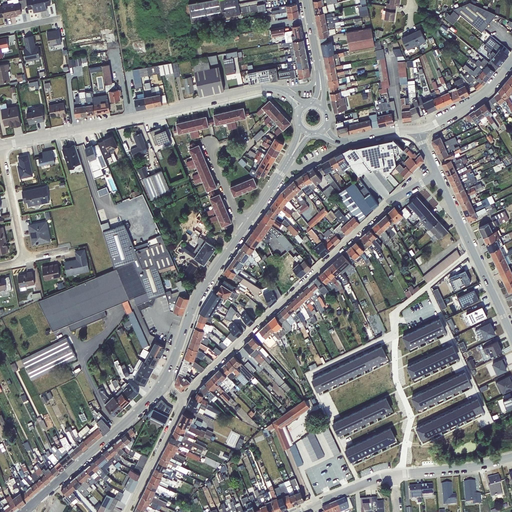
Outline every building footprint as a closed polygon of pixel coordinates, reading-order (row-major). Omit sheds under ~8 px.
[(18,0),(19,0),(18,0),(8,0),(7,0),(8,3),(11,17),(17,15),(17,13),(21,13),(21,9),(18,0)] [(40,11),(38,0),(26,0),(28,5),(28,9),(33,8),(34,12),(40,11)] [(46,5),(50,4),(49,0),(38,0),(40,11),(47,9),(46,5)] [(207,0),(188,4),(192,22),(266,9),(265,2),(266,2),(266,0),(207,0)] [(475,5),(470,3),(470,2),(453,8),(482,32),(496,14),(491,12),(475,5)] [(11,17),(8,3),(3,4),(3,5),(0,5),(0,17),(4,16),(4,18),(11,17)] [(272,14),(298,9),(296,3),(279,6),(280,10),(271,11),(272,14)] [(314,7),(315,14),(324,12),(335,9),(334,6),(334,3),(314,7)] [(367,5),(358,7),(360,17),(369,15),(367,5)] [(396,8),(386,6),(385,10),(384,19),(394,20),(395,13),(395,12),(395,11),(396,8)] [(288,18),(299,16),(298,9),(272,14),(267,14),(269,22),(276,20),(275,18),(286,16),(287,15),(287,14),(288,14),(288,18)] [(450,15),(456,20),(460,16),(453,11),(450,15)] [(315,14),(316,20),(332,16),(332,13),(325,14),(324,12),(315,14)] [(448,14),(445,18),(453,24),(456,20),(450,15),(448,14)] [(316,20),(317,25),(340,21),(341,21),(341,20),(338,21),(337,15),(335,15),(332,16),(316,20)] [(317,25),(318,31),(335,28),(341,27),(340,21),(317,25)] [(286,42),(303,39),(301,24),(292,26),(293,30),(284,31),(283,26),(271,29),(272,37),(285,34),(286,42)] [(371,27),(346,32),(350,50),(374,46),(374,42),(373,41),(372,34),(371,27)] [(318,31),(319,37),(327,36),(336,34),(335,28),(318,31)] [(412,33),(417,45),(426,41),(420,29),(412,33)] [(59,30),(47,32),(49,46),(62,44),(59,30)] [(417,45),(412,33),(402,38),(407,50),(417,45)] [(32,35),(24,37),(27,47),(23,48),(26,61),(40,58),(37,45),(34,46),(32,35)] [(486,45),(504,60),(511,51),(503,45),(502,47),(491,37),(485,44),(486,45)] [(7,38),(0,39),(0,57),(4,57),(3,52),(9,51),(7,38)] [(290,49),(305,46),(303,39),(286,42),(281,42),(282,46),(288,45),(289,49),(290,49)] [(321,43),(323,56),(334,53),(334,50),(336,49),(335,44),(333,45),(332,41),(328,42),(321,43)] [(93,44),(94,51),(108,49),(108,42),(93,44)] [(489,62),(497,68),(504,60),(486,45),(484,48),(489,52),(487,55),(491,59),(489,62)] [(291,55),(306,52),(305,46),(290,49),(291,55)] [(381,49),(375,50),(377,59),(385,58),(383,48),(381,49)] [(439,48),(433,51),(435,56),(437,55),(439,61),(441,60),(439,56),(441,55),(440,53),(439,52),(440,52),(439,48)] [(237,50),(226,53),(227,58),(223,58),(226,74),(236,72),(233,57),(238,56),(237,50)] [(323,56),(325,68),(340,65),(339,57),(347,55),(346,51),(334,53),(323,56)] [(296,60),(307,58),(306,52),(291,55),(292,61),(296,60)] [(192,59),(194,71),(219,65),(216,54),(192,59)] [(478,66),(490,76),(497,68),(489,62),(484,58),(481,61),(478,59),(476,62),(470,56),(468,58),(478,66)] [(298,68),(309,66),(307,58),(296,60),(298,68)] [(385,58),(377,59),(379,70),(380,76),(381,81),(388,79),(385,58)] [(298,68),(296,60),(292,61),(287,62),(287,65),(290,64),(290,67),(287,68),(287,70),(290,69),(295,69),(297,68),(298,68)] [(406,67),(405,61),(397,61),(400,84),(408,83),(407,81),(406,67)] [(177,62),(172,63),(174,72),(175,77),(180,76),(177,62)] [(9,63),(0,64),(0,82),(10,81),(9,75),(11,75),(10,71),(8,71),(8,69),(10,69),(9,63)] [(172,63),(159,65),(161,73),(161,75),(174,72),(172,63)] [(325,68),(326,74),(337,72),(336,69),(343,67),(344,68),(352,67),(351,63),(340,65),(325,68)] [(65,64),(61,68),(66,72),(69,69),(68,67),(65,64)] [(113,82),(109,64),(102,65),(103,70),(107,92),(109,91),(110,101),(120,99),(120,95),(121,95),(121,89),(119,89),(116,89),(115,82),(113,82)] [(159,65),(147,67),(148,75),(161,73),(159,65)] [(219,65),(194,71),(197,83),(198,88),(200,95),(224,90),(219,65)] [(278,79),(277,72),(277,66),(248,72),(250,84),(278,79)] [(298,68),(297,68),(298,77),(300,77),(310,75),(309,66),(298,68)] [(469,72),(484,84),(490,76),(478,66),(474,71),(471,68),(468,71),(469,72)] [(147,67),(138,68),(140,77),(148,75),(147,67)] [(138,68),(132,69),(134,83),(141,82),(140,77),(138,68)] [(291,78),(290,69),(287,70),(277,72),(278,79),(291,78)] [(438,87),(445,104),(453,101),(445,83),(439,69),(436,70),(439,77),(442,85),(438,87)] [(326,74),(328,80),(345,77),(345,74),(349,73),(348,70),(337,72),(326,74)] [(461,77),(465,86),(469,83),(473,86),(474,86),(477,90),(484,84),(469,72),(464,76),(461,73),(459,74),(461,77)] [(26,81),(24,74),(22,74),(16,75),(17,81),(22,80),(22,81),(20,81),(20,83),(26,81)] [(198,88),(197,83),(193,84),(191,76),(183,78),(186,93),(194,92),(194,89),(198,88)] [(328,80),(329,86),(348,83),(346,77),(345,77),(328,80)] [(456,86),(462,98),(469,94),(465,86),(461,77),(454,81),(456,86)] [(390,87),(388,79),(381,81),(382,88),(387,87),(390,87)] [(432,98),(437,108),(445,104),(438,87),(435,81),(434,81),(433,79),(431,80),(432,82),(431,82),(434,88),(435,91),(431,93),(432,97),(432,98)] [(29,86),(35,85),(36,88),(39,88),(38,80),(28,82),(29,86)] [(407,81),(408,83),(409,97),(410,108),(411,120),(424,114),(421,108),(416,98),(415,89),(414,80),(407,81)] [(502,86),(509,95),(510,94),(511,95),(511,84),(507,80),(502,86)] [(329,86),(330,92),(347,89),(347,87),(351,86),(351,83),(357,82),(357,81),(350,82),(348,83),(329,86)] [(445,83),(453,101),(456,100),(462,98),(456,86),(452,87),(450,82),(445,83)] [(155,86),(151,87),(151,88),(152,95),(155,106),(167,103),(165,92),(163,92),(164,94),(161,95),(158,85),(155,86)] [(508,103),(511,111),(511,110),(511,102),(508,96),(509,95),(502,86),(498,90),(508,103)] [(330,92),(331,99),(345,96),(351,95),(350,92),(354,91),(353,87),(347,89),(330,92)] [(416,98),(421,108),(424,106),(427,113),(437,108),(432,98),(423,102),(420,95),(419,93),(419,89),(415,89),(416,98)] [(94,114),(92,97),(91,90),(85,91),(86,100),(88,115),(94,114)] [(490,99),(494,106),(498,103),(496,101),(497,100),(502,107),(504,106),(509,113),(511,111),(508,103),(498,90),(494,95),(490,99)] [(88,115),(86,100),(85,91),(79,92),(79,95),(82,115),(88,115)] [(137,110),(147,107),(144,96),(143,93),(137,94),(138,97),(134,98),(137,110)] [(107,94),(92,97),(94,114),(110,111),(107,94)] [(82,115),(79,95),(75,96),(76,101),(73,102),(75,116),(82,115)] [(147,107),(155,106),(152,95),(144,96),(147,107)] [(345,96),(331,99),(334,111),(348,108),(345,96)] [(410,108),(409,97),(405,98),(405,97),(401,98),(403,121),(411,120),(410,108)] [(376,113),(379,126),(387,124),(382,103),(381,99),(378,100),(380,109),(376,110),(376,113)] [(479,107),(488,119),(496,129),(499,127),(491,116),(493,115),(491,112),(496,108),(494,106),(490,99),(479,107)] [(275,105),(269,100),(256,112),(259,116),(265,110),(267,113),(275,105)] [(392,113),(394,121),(398,120),(393,100),(389,101),(390,106),(392,113)] [(390,106),(389,101),(385,102),(382,103),(387,124),(394,123),(394,121),(392,113),(390,106)] [(63,102),(49,105),(51,116),(61,114),(61,117),(66,116),(63,102)] [(32,111),(26,112),(29,123),(44,120),(41,105),(31,108),(32,111)] [(280,111),(275,105),(267,113),(269,115),(264,120),(266,123),(280,111)] [(7,108),(1,109),(4,125),(10,124),(10,126),(12,126),(13,127),(21,125),(17,106),(7,108)] [(243,107),(236,109),(238,119),(246,118),(246,115),(249,115),(248,110),(244,111),(243,107)] [(469,114),(473,120),(476,124),(482,121),(483,123),(488,119),(479,107),(469,114)] [(236,109),(228,111),(233,129),(236,128),(235,120),(238,119),(236,109)] [(228,111),(221,112),(223,122),(227,122),(229,129),(233,129),(228,111)] [(285,116),(280,111),(266,123),(269,127),(273,124),(272,123),(275,121),(277,124),(285,116)] [(214,118),(211,119),(212,123),(215,123),(216,124),(223,122),(221,112),(213,114),(214,118)] [(347,124),(349,133),(379,126),(376,113),(369,115),(369,119),(359,121),(358,118),(354,119),(354,118),(336,122),(336,127),(347,124)] [(206,116),(198,118),(201,128),(208,126),(208,124),(212,123),(211,119),(207,120),(206,116)] [(290,122),(285,116),(277,124),(280,127),(274,132),(277,135),(290,122)] [(198,118),(191,119),(193,130),(197,129),(201,128),(198,118)] [(191,119),(184,121),(186,131),(189,130),(191,138),(195,137),(194,133),(193,130),(191,119)] [(177,127),(173,128),(174,132),(178,131),(179,133),(186,131),(184,121),(176,123),(177,127)] [(347,124),(336,127),(338,134),(340,135),(349,133),(347,124)] [(160,127),(150,131),(155,144),(158,143),(158,144),(164,142),(170,139),(166,129),(164,130),(162,131),(160,127)] [(261,129),(253,137),(256,140),(264,132),(261,129)] [(138,134),(133,136),(137,146),(131,149),(134,157),(148,151),(141,133),(139,133),(137,133),(138,134)] [(112,136),(104,140),(99,142),(99,143),(105,158),(111,156),(114,161),(117,160),(114,152),(116,147),(117,146),(112,136)] [(276,138),(275,137),(272,141),(270,140),(270,139),(269,139),(264,136),(261,139),(280,150),(284,143),(275,138),(276,138)] [(434,146),(443,142),(440,136),(433,139),(432,142),(434,146)] [(443,142),(434,146),(436,152),(454,144),(458,142),(455,136),(443,142)] [(276,156),(280,150),(261,139),(260,140),(263,142),(262,144),(269,148),(267,151),(276,156)] [(346,160),(351,166),(359,176),(367,170),(377,167),(386,179),(391,174),(389,172),(391,170),(396,166),(393,153),(398,153),(399,152),(404,150),(404,149),(394,139),(352,148),(351,148),(350,148),(342,152),(341,152),(346,160)] [(194,142),(187,145),(189,148),(192,156),(202,151),(199,144),(195,146),(194,142)] [(105,158),(99,143),(93,146),(92,145),(85,148),(89,159),(88,160),(95,179),(104,175),(101,168),(108,165),(105,158)] [(71,144),(67,146),(67,147),(62,148),(69,169),(74,167),(76,165),(81,163),(75,144),(71,146),(71,144)] [(454,144),(436,152),(439,158),(443,156),(460,148),(459,145),(455,147),(454,144)] [(460,148),(443,156),(445,159),(449,157),(449,159),(459,154),(459,152),(468,148),(467,145),(460,148)] [(410,156),(419,165),(424,160),(419,152),(416,155),(415,152),(413,154),(407,147),(404,150),(407,152),(410,156)] [(37,165),(55,162),(54,157),(52,149),(42,151),(43,155),(38,156),(39,158),(36,159),(37,165)] [(269,169),(272,163),(257,153),(256,154),(250,149),(248,153),(258,159),(256,162),(259,164),(269,169)] [(272,163),(276,156),(267,151),(265,154),(262,153),(263,152),(257,149),(255,152),(257,153),(272,163)] [(205,159),(202,151),(192,156),(193,159),(191,160),(190,160),(186,162),(188,166),(205,159)] [(346,160),(341,152),(335,155),(339,163),(344,170),(351,166),(346,160)] [(28,154),(18,156),(20,165),(18,166),(20,178),(33,175),(28,154)] [(339,163),(335,155),(329,159),(334,168),(339,175),(345,171),(344,170),(339,163)] [(404,161),(412,172),(419,165),(410,156),(404,161)] [(444,169),(466,158),(465,156),(456,160),(455,157),(442,163),(444,169)] [(242,157),(238,161),(243,167),(247,163),(242,157)] [(466,158),(444,169),(447,175),(464,167),(463,164),(468,161),(466,158)] [(208,165),(205,159),(188,166),(189,169),(196,167),(198,170),(208,165)] [(334,168),(329,159),(316,166),(322,174),(323,174),(334,168)] [(404,161),(403,159),(396,166),(391,170),(392,171),(396,167),(406,178),(412,172),(404,161)] [(265,176),(269,169),(259,164),(256,170),(252,168),(249,172),(253,177),(256,176),(259,177),(261,174),(265,176)] [(145,165),(138,169),(151,199),(170,191),(162,170),(149,175),(145,165)] [(210,172),(208,165),(198,170),(199,173),(192,176),(194,180),(210,172)] [(322,174),(316,166),(307,171),(316,183),(322,180),(319,176),(322,174)] [(464,167),(447,175),(450,180),(469,171),(471,170),(470,167),(467,169),(466,166),(464,167)] [(316,183),(307,171),(302,174),(312,188),(313,189),(318,186),(316,183)] [(469,171),(450,180),(452,186),(474,176),(474,175),(473,172),(470,173),(469,171)] [(213,179),(210,172),(194,180),(195,183),(202,181),(204,184),(213,179)] [(341,190),(329,173),(324,176),(331,185),(336,192),(337,194),(350,210),(360,222),(374,209),(359,190),(353,182),(341,190)] [(312,188),(302,174),(294,180),(305,193),(312,188)] [(474,176),(452,186),(455,192),(468,186),(476,181),(474,176)] [(257,186),(253,177),(242,182),(245,191),(257,186)] [(216,186),(213,179),(204,184),(207,191),(209,190),(210,193),(214,192),(213,188),(216,186)] [(305,193),(294,180),(290,183),(302,197),(306,194),(305,193)] [(234,196),(245,191),(242,182),(230,187),(231,188),(231,189),(232,190),(234,196)] [(302,197),(290,183),(282,191),(288,199),(289,199),(293,195),(301,205),(305,202),(306,201),(302,197)] [(468,186),(455,192),(458,197),(482,186),(481,183),(469,188),(468,186)] [(336,192),(331,185),(322,191),(327,197),(336,192)] [(482,186),(458,197),(460,203),(477,195),(476,192),(484,189),(483,188),(485,188),(483,185),(482,186)] [(47,186),(22,192),(24,202),(27,201),(28,206),(50,201),(47,186)] [(107,186),(98,190),(100,196),(109,192),(107,186)] [(359,190),(374,209),(379,204),(365,187),(359,190)] [(288,199),(282,191),(274,201),(291,214),(293,211),(291,209),(284,204),(288,199)] [(215,195),(214,192),(210,193),(211,196),(209,197),(213,205),(222,201),(219,193),(215,195)] [(477,195),(460,203),(463,209),(472,204),(478,202),(489,196),(488,194),(486,195),(485,194),(478,198),(477,195)] [(489,196),(478,202),(479,205),(482,203),(484,207),(490,204),(493,203),(495,202),(492,195),(489,196)] [(430,211),(417,196),(414,199),(414,198),(413,199),(413,200),(408,204),(419,215),(417,217),(420,220),(430,211)] [(284,204),(291,209),(294,206),(289,199),(288,199),(284,204)] [(225,208),(222,201),(213,205),(214,208),(207,211),(208,215),(216,212),(225,208)] [(289,217),(291,214),(274,201),(270,207),(278,213),(283,216),(284,214),(289,217)] [(299,207),(296,209),(300,214),(309,207),(305,202),(301,205),(299,207)] [(472,204),(463,209),(466,216),(483,207),(484,207),(482,203),(479,205),(475,207),(475,208),(474,208),(472,204)] [(483,207),(466,216),(469,221),(478,217),(477,215),(488,210),(490,214),(497,211),(495,206),(493,203),(490,204),(484,207),(483,207)] [(400,212),(395,206),(386,214),(392,225),(403,215),(400,212)] [(278,213),(270,207),(266,212),(274,218),(278,213)] [(320,211),(318,213),(323,217),(328,212),(324,207),(320,211)] [(400,212),(403,215),(406,219),(412,214),(405,207),(400,212)] [(228,215),(225,208),(216,212),(217,215),(209,218),(211,222),(219,219),(228,215)] [(342,222),(350,231),(355,227),(345,215),(339,209),(333,213),(342,222)] [(345,215),(355,227),(360,222),(350,210),(349,211),(346,214),(345,215)] [(438,220),(430,211),(420,220),(414,225),(416,228),(418,226),(423,222),(429,229),(438,220)] [(499,218),(506,214),(505,211),(491,217),(493,221),(499,218)] [(274,218),(266,212),(262,218),(271,225),(273,223),(285,232),(288,228),(287,227),(281,223),(274,218)] [(323,217),(318,213),(307,223),(310,226),(311,228),(323,217)] [(392,225),(386,214),(378,222),(385,229),(391,238),(397,232),(392,225)] [(499,218),(493,221),(495,226),(509,219),(509,218),(510,218),(508,214),(507,215),(506,214),(499,218)] [(231,222),(228,215),(219,219),(222,226),(224,225),(225,229),(229,227),(227,223),(231,222)] [(283,233),(271,225),(262,218),(252,232),(261,239),(267,243),(270,239),(268,238),(271,233),(288,250),(294,246),(283,233)] [(281,223),(287,227),(290,224),(285,218),(281,223)] [(448,231),(438,220),(429,229),(427,231),(432,237),(431,239),(433,242),(438,238),(439,239),(448,231)] [(33,244),(50,241),(46,221),(29,225),(33,244)] [(114,268),(133,261),(150,299),(137,305),(139,310),(149,306),(151,307),(152,304),(153,305),(155,298),(155,297),(166,293),(165,292),(159,273),(174,267),(173,264),(174,264),(161,234),(148,240),(149,242),(134,247),(124,225),(111,229),(108,221),(101,224),(114,268)] [(332,230),(341,240),(350,231),(342,222),(334,229),(332,230)] [(385,229),(378,222),(370,228),(381,240),(384,243),(385,241),(386,242),(391,238),(385,229)] [(483,237),(493,232),(489,223),(478,228),(483,237)] [(290,224),(287,227),(288,228),(294,236),(298,232),(290,224)] [(317,235),(311,228),(310,226),(306,229),(318,244),(315,246),(323,256),(327,253),(326,253),(329,250),(317,235)] [(328,238),(335,245),(341,240),(332,230),(334,229),(332,227),(329,229),(329,228),(323,233),(328,238)] [(381,240),(370,228),(365,233),(379,247),(382,245),(379,242),(381,240)] [(493,232),(483,237),(486,243),(502,236),(498,229),(493,232)] [(261,239),(252,232),(245,242),(255,249),(261,239)] [(317,235),(329,250),(335,245),(328,238),(326,240),(320,233),(317,235)] [(379,247),(365,233),(361,237),(369,247),(373,251),(373,250),(374,249),(376,251),(379,256),(383,254),(379,248),(379,247)] [(298,234),(295,236),(300,243),(303,240),(298,234)] [(502,236),(486,243),(488,247),(489,251),(500,246),(505,243),(506,239),(505,235),(502,236)] [(216,247),(200,236),(198,238),(197,240),(197,241),(198,242),(199,244),(195,250),(185,243),(181,248),(204,264),(216,247)] [(367,247),(359,238),(352,245),(362,257),(365,260),(368,265),(371,263),(368,257),(367,258),(366,256),(362,252),(367,247)] [(255,249),(245,242),(241,247),(252,254),(256,262),(257,261),(261,258),(255,249)] [(362,257),(352,245),(342,254),(352,263),(356,259),(358,261),(362,257)] [(500,246),(489,251),(494,261),(505,256),(500,246)] [(252,254),(241,247),(235,256),(245,263),(249,266),(252,262),(256,265),(258,263),(257,261),(256,262),(252,254)] [(77,259),(65,262),(68,275),(90,271),(85,249),(75,251),(77,259)] [(460,256),(457,249),(423,276),(427,282),(460,256)] [(293,257),(298,262),(307,271),(311,267),(299,254),(297,256),(296,255),(293,257)] [(352,263),(342,254),(333,262),(342,272),(346,268),(349,271),(354,266),(352,263)] [(421,255),(416,259),(419,264),(425,260),(421,255)] [(235,256),(227,266),(243,276),(254,284),(257,279),(243,270),(244,268),(242,266),(245,263),(235,256)] [(505,256),(494,261),(500,273),(511,266),(511,263),(510,265),(511,265),(509,266),(508,264),(505,256)] [(133,261),(116,268),(129,299),(134,297),(137,305),(150,299),(133,261)] [(191,262),(183,273),(190,277),(198,266),(191,262)] [(307,271),(298,262),(293,268),(301,277),(307,271)] [(342,272),(333,262),(328,266),(336,274),(341,280),(344,285),(349,282),(346,277),(342,272)] [(57,263),(42,267),(45,280),(60,277),(57,263)] [(227,266),(224,272),(240,282),(243,276),(227,266)] [(336,274),(328,266),(324,271),(337,285),(339,289),(340,292),(344,291),(341,283),(341,282),(338,279),(337,280),(333,276),(336,274)] [(511,266),(500,273),(505,284),(511,280),(511,271),(511,269),(511,268),(511,266)] [(116,268),(38,301),(53,331),(68,324),(71,330),(107,316),(104,309),(122,302),(127,300),(129,299),(116,268)] [(18,275),(20,287),(35,284),(32,271),(27,272),(27,273),(18,275)] [(337,285),(324,271),(316,277),(322,283),(325,281),(332,289),(335,286),(337,285)] [(456,274),(449,278),(454,290),(471,282),(469,278),(468,278),(465,271),(456,275),(456,274)] [(0,291),(1,291),(1,290),(7,289),(7,290),(12,289),(9,276),(6,277),(6,278),(5,278),(5,277),(0,277),(0,291)] [(254,284),(243,276),(240,282),(247,286),(258,293),(261,288),(254,284)] [(322,283),(316,277),(308,285),(317,295),(319,299),(323,306),(326,304),(321,294),(322,292),(324,294),(328,290),(322,283)] [(170,289),(165,292),(166,293),(169,303),(171,304),(172,301),(175,303),(185,306),(189,297),(183,285),(181,279),(176,282),(178,287),(179,291),(179,294),(177,294),(177,292),(172,293),(170,289)] [(224,279),(217,291),(225,296),(234,302),(238,294),(232,290),(234,286),(224,279)] [(247,286),(240,282),(236,287),(244,292),(247,286)] [(275,283),(270,285),(271,288),(277,299),(281,295),(275,283)] [(317,295),(308,285),(304,289),(310,297),(311,296),(315,301),(319,299),(317,295)] [(412,285),(408,287),(409,290),(412,295),(420,289),(418,285),(414,289),(412,285)] [(271,288),(263,292),(270,306),(277,299),(271,288)] [(438,288),(433,290),(438,302),(443,299),(438,288)] [(310,297),(304,289),(296,296),(300,300),(310,317),(313,323),(313,322),(314,324),(317,322),(313,314),(316,312),(314,309),(315,308),(312,305),(314,302),(310,297)] [(474,289),(457,297),(462,307),(479,299),(474,289)] [(209,298),(220,304),(225,296),(217,291),(216,293),(213,291),(209,298)] [(300,300),(296,296),(289,302),(298,312),(297,313),(300,316),(301,319),(304,326),(307,324),(304,320),(310,317),(300,300)] [(209,298),(205,304),(216,311),(220,304),(209,298)] [(319,299),(315,301),(321,312),(325,310),(323,306),(319,299)] [(443,299),(438,302),(442,309),(447,307),(443,299)] [(132,311),(127,300),(122,302),(127,315),(128,315),(130,319),(132,323),(143,348),(149,345),(133,311),(132,311)] [(298,312),(289,302),(285,307),(293,317),(295,320),(297,321),(301,319),(300,316),(297,313),(298,312)] [(175,303),(173,311),(183,314),(185,306),(175,303)] [(200,312),(212,316),(216,311),(205,304),(200,312)] [(225,317),(231,321),(234,314),(237,311),(231,306),(228,310),(225,317)] [(482,306),(466,313),(471,324),(487,316),(482,306)] [(293,317),(285,307),(280,311),(288,321),(290,325),(295,320),(293,317)] [(328,309),(325,310),(330,320),(334,318),(333,315),(331,316),(328,309)] [(241,316),(250,325),(255,320),(246,311),(241,316)] [(288,321),(280,311),(275,315),(287,332),(291,328),(290,325),(288,321)] [(212,316),(200,312),(197,320),(210,324),(213,317),(212,316)] [(287,332),(275,315),(268,321),(277,330),(280,336),(280,338),(287,332)] [(451,318),(447,320),(452,329),(456,327),(451,318)] [(429,323),(433,332),(434,332),(442,329),(443,331),(445,330),(447,334),(445,330),(440,319),(429,324),(429,323)] [(210,324),(197,320),(195,327),(211,332),(213,325),(210,324)] [(277,330),(268,321),(263,326),(276,340),(280,336),(277,330)] [(232,331),(238,337),(246,329),(240,323),(238,326),(234,322),(228,328),(232,331)] [(433,336),(435,339),(437,338),(436,335),(434,332),(433,332),(429,323),(429,324),(421,327),(425,336),(426,336),(432,333),(433,336)] [(490,323),(475,330),(478,335),(479,335),(481,340),(495,333),(490,323)] [(276,340),(263,326),(255,334),(262,341),(264,340),(266,342),(268,340),(272,345),(276,341),(276,340)] [(214,334),(211,332),(195,327),(193,333),(208,338),(209,335),(213,337),(214,334)] [(413,331),(412,331),(417,340),(418,340),(424,337),(425,339),(427,338),(426,336),(425,336),(421,327),(420,327),(421,328),(413,331)] [(227,337),(233,341),(238,337),(232,331),(227,337)] [(417,343),(419,342),(418,340),(417,340),(412,331),(403,336),(407,345),(416,341),(417,343)] [(208,338),(193,333),(191,339),(207,345),(210,340),(208,338)] [(403,335),(402,336),(408,348),(417,344),(419,347),(421,346),(419,343),(419,342),(417,343),(416,341),(407,345),(403,336),(403,335)] [(22,359),(31,379),(76,358),(66,336),(59,340),(59,341),(22,359)] [(269,354),(253,336),(248,341),(269,364),(271,361),(266,356),(269,354)] [(223,341),(222,342),(228,346),(233,341),(227,337),(223,341)] [(207,345),(191,339),(188,346),(198,349),(199,347),(206,350),(213,356),(215,358),(218,355),(213,350),(207,345)] [(155,341),(150,351),(160,357),(165,347),(155,341)] [(269,364),(248,341),(245,344),(244,346),(251,356),(253,356),(260,364),(261,363),(281,385),(279,387),(284,392),(285,391),(287,394),(292,389),(269,364)] [(463,341),(459,343),(463,351),(467,349),(463,341)] [(497,341),(483,348),(485,354),(489,352),(491,356),(502,351),(497,341)] [(441,350),(446,359),(447,359),(454,355),(455,357),(457,356),(459,360),(458,357),(452,345),(442,350),(441,350)] [(198,349),(188,346),(185,356),(194,360),(196,355),(202,359),(203,358),(210,363),(213,360),(211,358),(200,350),(198,349)] [(213,350),(218,355),(222,352),(216,346),(213,350)] [(386,355),(381,346),(372,351),(372,350),(376,360),(375,360),(376,363),(378,367),(378,366),(376,362),(378,361),(377,359),(386,355)] [(382,346),(381,346),(386,355),(377,359),(378,361),(376,362),(378,366),(380,365),(379,362),(388,358),(382,346)] [(147,350),(144,348),(140,355),(146,358),(150,351),(147,350)] [(376,360),(372,350),(372,351),(364,354),(368,363),(367,364),(368,367),(370,370),(372,369),(371,366),(369,363),(375,360),(376,360)] [(446,359),(441,350),(433,354),(433,353),(433,354),(437,363),(439,362),(445,360),(446,362),(448,361),(447,359),(446,359)] [(160,357),(150,351),(146,358),(144,361),(154,367),(160,357)] [(368,363),(364,354),(363,354),(364,355),(356,358),(355,358),(360,367),(359,368),(360,370),(362,369),(361,367),(367,364),(368,363)] [(437,363),(433,354),(425,358),(425,357),(429,367),(431,366),(436,363),(437,366),(440,364),(439,362),(437,363)] [(253,376),(234,355),(229,359),(248,380),(253,376)] [(194,360),(185,356),(175,383),(175,385),(181,391),(183,389),(184,388),(187,385),(189,384),(193,379),(190,376),(192,374),(190,372),(192,365),(201,371),(205,368),(194,360)] [(429,367),(425,357),(425,358),(417,361),(421,371),(422,370),(428,367),(429,369),(432,368),(431,366),(429,367)] [(154,367),(144,361),(139,358),(134,368),(135,369),(149,376),(154,367)] [(360,367),(355,358),(355,359),(348,362),(347,362),(352,371),(351,372),(352,374),(354,373),(353,371),(359,368),(360,367)] [(473,358),(467,361),(470,369),(476,367),(473,358)] [(504,358),(492,364),(496,374),(506,369),(504,363),(506,362),(504,358)] [(121,365),(118,359),(114,361),(122,378),(125,376),(121,365)] [(248,380),(229,359),(220,368),(227,375),(232,371),(235,375),(244,384),(248,380)] [(421,371),(417,361),(417,362),(408,366),(407,366),(412,375),(420,371),(421,374),(423,378),(426,377),(424,373),(422,370),(421,371)] [(352,371),(347,362),(339,366),(343,375),(342,376),(343,378),(346,377),(345,375),(351,372),(352,371)] [(125,364),(121,365),(125,376),(126,376),(130,374),(125,364)] [(360,370),(360,371),(362,374),(364,373),(362,370),(368,367),(367,364),(361,367),(362,369),(360,370)] [(343,375),(339,366),(331,370),(335,379),(334,380),(335,382),(338,381),(337,379),(342,376),(343,375)] [(407,366),(413,378),(421,374),(420,371),(412,375),(407,366)] [(227,375),(220,368),(219,369),(215,373),(230,389),(236,384),(231,379),(227,375)] [(278,368),(276,370),(283,378),(285,377),(278,368)] [(352,374),(352,375),(353,378),(356,377),(354,374),(360,371),(360,370),(359,368),(353,371),(354,373),(352,374)] [(149,376),(135,369),(133,373),(136,375),(134,378),(133,378),(133,379),(144,385),(149,376)] [(335,379),(331,370),(323,374),(327,383),(326,384),(327,386),(329,385),(328,383),(334,380),(335,379)] [(343,378),(344,379),(345,382),(348,381),(346,378),(352,375),(352,374),(351,372),(345,375),(346,377),(343,378)] [(454,376),(454,377),(458,386),(460,385),(467,382),(468,384),(470,383),(472,387),(470,384),(465,372),(454,377),(454,376)] [(230,389),(215,373),(211,377),(226,392),(230,389)] [(327,383),(323,374),(312,379),(318,391),(320,394),(318,390),(320,389),(319,387),(326,384),(327,383)] [(511,378),(511,375),(496,383),(500,393),(511,387),(511,378)] [(335,382),(336,383),(337,386),(340,385),(338,381),(344,379),(343,378),(342,376),(337,379),(338,381),(335,382)] [(226,392),(211,377),(205,383),(218,396),(220,394),(229,404),(230,403),(231,405),(235,401),(226,392)] [(446,380),(450,389),(451,389),(457,386),(458,389),(461,388),(460,385),(458,386),(454,377),(446,381),(446,380)] [(327,386),(329,390),(331,389),(330,385),(336,383),(335,382),(334,380),(328,383),(329,385),(327,386)] [(438,384),(442,393),(443,393),(449,390),(450,392),(452,391),(451,389),(450,389),(446,380),(446,381),(438,384)] [(122,388),(132,399),(132,398),(138,393),(139,393),(129,381),(127,383),(126,382),(121,386),(122,388)] [(218,396),(205,383),(200,387),(210,397),(214,401),(218,396)] [(320,389),(318,390),(320,394),(322,393),(320,390),(327,386),(326,384),(319,387),(320,389)] [(430,388),(434,397),(435,397),(441,394),(442,396),(444,395),(443,393),(442,393),(438,384),(437,384),(438,385),(430,388)] [(98,388),(105,402),(105,403),(104,403),(109,408),(115,415),(124,406),(113,396),(113,395),(110,398),(107,395),(102,386),(98,388)] [(210,397),(200,387),(196,391),(197,392),(195,397),(207,403),(210,397)] [(113,396),(124,406),(132,399),(122,388),(113,396)] [(422,392),(421,392),(426,401),(427,401),(433,398),(434,400),(436,399),(435,397),(434,397),(430,388),(429,388),(430,388),(422,392)] [(412,397),(416,406),(425,402),(426,404),(428,403),(427,401),(426,401),(421,392),(412,397),(412,396),(412,397)] [(26,396),(25,394),(20,396),(24,403),(29,401),(28,399),(26,396)] [(511,397),(503,400),(507,409),(511,407),(511,395),(511,396),(511,397)] [(207,403),(195,397),(191,396),(186,406),(191,408),(196,410),(203,414),(206,408),(221,415),(223,412),(207,403)] [(412,396),(411,397),(417,409),(426,405),(428,408),(430,407),(428,404),(428,403),(426,404),(425,402),(416,406),(412,397),(412,396)] [(390,407),(386,397),(385,397),(386,398),(376,402),(380,411),(379,412),(380,414),(383,413),(382,411),(390,407)] [(386,397),(390,407),(382,411),(383,413),(380,414),(381,414),(382,418),(385,417),(383,413),(392,409),(386,397)] [(467,403),(471,412),(472,412),(480,408),(481,411),(482,415),(485,414),(483,410),(477,398),(467,403)] [(304,399),(272,421),(275,427),(284,449),(290,447),(289,446),(293,444),(285,424),(310,407),(304,399)] [(165,403),(161,400),(158,404),(148,413),(149,414),(148,416),(149,417),(164,424),(164,425),(173,408),(167,404),(165,403)] [(380,411),(376,402),(368,406),(368,405),(368,406),(372,415),(371,416),(372,418),(375,417),(374,414),(379,412),(380,411)] [(459,407),(458,407),(463,416),(464,416),(470,413),(471,415),(473,414),(472,412),(471,412),(467,403),(466,403),(467,403),(459,407)] [(91,404),(89,405),(95,418),(103,434),(110,428),(106,422),(107,420),(99,411),(97,412),(94,409),(91,404)] [(283,406),(279,410),(282,414),(287,410),(283,406)] [(371,416),(372,415),(368,406),(360,410),(360,409),(364,419),(363,419),(364,422),(366,420),(365,418),(371,416)] [(450,411),(455,420),(456,420),(462,417),(463,419),(465,418),(464,416),(463,416),(458,407),(451,411),(450,411)] [(363,419),(364,419),(360,409),(360,410),(352,414),(352,413),(356,422),(355,423),(356,425),(358,424),(357,422),(363,419)] [(442,415),(447,424),(448,424),(454,421),(455,423),(457,422),(456,420),(455,420),(450,411),(442,415)] [(84,412),(79,414),(82,421),(87,419),(84,412)] [(195,418),(183,412),(177,423),(196,433),(210,440),(211,438),(214,440),(215,437),(212,435),(213,432),(207,428),(206,431),(201,429),(201,430),(196,427),(196,426),(196,425),(193,423),(195,420),(195,418)] [(379,412),(374,414),(375,417),(372,418),(373,418),(374,422),(376,421),(375,417),(381,414),(380,414),(379,412)] [(355,423),(356,422),(352,413),(352,414),(344,417),(348,426),(347,427),(348,429),(350,428),(349,426),(355,423)] [(434,418),(434,419),(438,428),(440,427),(446,425),(447,427),(449,426),(448,424),(447,424),(442,415),(434,419),(434,418)] [(371,416),(365,418),(366,420),(364,422),(366,426),(368,424),(367,421),(373,418),(372,418),(371,416)] [(37,417),(51,447),(52,447),(44,430),(47,428),(43,419),(40,421),(38,417),(37,417)] [(164,424),(149,417),(148,418),(163,426),(164,424)] [(347,427),(348,426),(344,417),(343,417),(343,418),(333,423),(339,435),(340,438),(339,434),(341,433),(340,431),(347,427)] [(103,434),(95,418),(91,422),(93,425),(90,428),(98,438),(103,434)] [(363,419),(357,422),(358,424),(356,425),(356,426),(358,429),(360,428),(359,425),(364,422),(363,419)] [(426,422),(430,432),(431,431),(437,429),(438,431),(441,430),(440,427),(438,428),(434,419),(426,423),(426,422)] [(326,422),(319,426),(334,455),(340,453),(326,422)] [(417,427),(416,427),(421,436),(429,432),(430,435),(432,433),(434,438),(434,437),(433,434),(431,431),(430,432),(426,422),(426,423),(417,427)] [(196,433),(177,423),(174,429),(193,438),(196,433)] [(355,423),(349,426),(350,428),(348,429),(348,430),(350,433),(352,432),(351,429),(356,426),(356,425),(355,423)] [(89,446),(98,438),(90,428),(86,425),(78,432),(89,446)] [(89,446),(78,432),(76,428),(72,430),(70,426),(68,427),(73,437),(84,451),(89,446)] [(79,455),(84,451),(73,437),(68,427),(65,429),(70,439),(70,440),(72,442),(70,444),(79,455)] [(347,427),(340,431),(341,433),(339,434),(340,438),(342,437),(341,433),(348,430),(348,429),(347,427)] [(395,437),(390,427),(390,428),(381,432),(385,441),(384,442),(385,444),(387,443),(386,441),(395,437)] [(391,427),(390,427),(395,437),(386,441),(387,443),(385,444),(385,445),(387,448),(389,447),(387,444),(396,439),(391,427)] [(416,427),(422,439),(430,435),(432,438),(434,438),(432,433),(430,435),(429,432),(421,436),(416,427)] [(131,428),(121,437),(130,448),(134,440),(132,437),(136,433),(131,428)] [(193,438),(174,429),(172,435),(195,446),(198,447),(203,450),(204,451),(206,447),(195,442),(196,440),(193,438)] [(313,431),(302,438),(312,462),(324,456),(313,431)] [(385,441),(381,432),(380,432),(373,436),(372,436),(377,445),(376,446),(377,448),(379,447),(378,445),(384,442),(385,441)] [(195,446),(172,435),(170,439),(190,449),(193,450),(195,446)] [(75,459),(79,455),(70,444),(68,442),(65,436),(60,438),(64,446),(75,459)] [(376,446),(377,445),(372,436),(365,440),(364,440),(369,449),(367,450),(368,452),(371,451),(370,448),(376,446)] [(121,437),(116,441),(127,454),(127,453),(130,448),(121,437)] [(244,439),(240,437),(236,446),(240,448),(244,439)] [(189,451),(190,449),(170,439),(167,445),(180,451),(199,461),(201,457),(189,451)] [(369,449),(364,440),(356,444),(360,453),(359,454),(360,456),(363,455),(362,452),(367,450),(369,449)] [(116,441),(112,445),(123,457),(127,454),(116,441)] [(384,442),(378,445),(379,447),(377,448),(377,449),(379,452),(381,451),(379,447),(385,445),(385,444),(384,442)] [(65,467),(75,459),(64,446),(59,448),(58,449),(54,444),(52,447),(51,447),(53,453),(65,467)] [(359,454),(360,453),(356,444),(345,449),(351,461),(353,464),(351,460),(353,459),(352,457),(359,454)] [(112,445),(108,448),(119,461),(121,458),(124,461),(124,462),(130,466),(132,462),(124,458),(123,457),(112,445)] [(180,451),(167,445),(164,450),(184,460),(186,457),(179,454),(180,451)] [(295,445),(290,447),(297,466),(303,464),(295,445)] [(371,451),(368,452),(369,452),(370,456),(373,455),(371,451),(377,449),(377,448),(376,446),(370,448),(371,451)] [(108,448),(103,452),(113,463),(119,470),(121,469),(119,467),(122,464),(119,461),(108,448)] [(136,465),(143,468),(148,457),(130,448),(127,453),(130,454),(129,454),(133,456),(134,455),(139,458),(136,465)] [(61,471),(65,467),(53,453),(50,454),(48,450),(46,451),(49,458),(61,471)] [(184,460),(164,450),(161,456),(182,465),(184,460)] [(368,452),(367,450),(362,452),(363,455),(360,456),(361,456),(362,460),(365,459),(363,455),(369,452),(368,452)] [(51,480),(56,475),(44,462),(44,460),(41,463),(39,460),(39,459),(37,456),(37,457),(35,452),(33,453),(38,463),(40,467),(51,480)] [(94,460),(106,473),(109,471),(107,469),(113,463),(103,452),(94,460)] [(56,475),(61,471),(49,458),(48,459),(47,459),(46,460),(43,454),(41,455),(44,460),(44,462),(56,475)] [(359,454),(352,457),(353,459),(351,460),(353,464),(355,463),(353,460),(361,456),(360,456),(359,454)] [(182,465),(161,456),(158,461),(172,468),(173,466),(176,467),(175,468),(186,474),(189,469),(182,465)] [(94,460),(90,464),(102,477),(106,473),(94,460)] [(172,468),(158,461),(155,467),(174,477),(176,473),(171,470),(172,468)] [(90,464),(85,468),(96,480),(97,481),(102,477),(90,464)] [(133,470),(140,474),(143,468),(136,465),(133,470)] [(46,484),(51,480),(40,467),(35,471),(46,484)] [(174,477),(155,467),(153,473),(175,484),(176,484),(177,481),(173,479),(174,477)] [(85,468),(80,472),(86,479),(94,488),(96,487),(93,483),(96,480),(85,468)] [(32,496),(37,492),(24,477),(25,476),(24,474),(22,469),(19,471),(21,475),(23,478),(21,480),(19,482),(32,496)] [(128,474),(138,479),(140,474),(133,470),(130,469),(128,474)] [(42,488),(46,484),(35,471),(32,473),(30,475),(42,488)] [(80,472),(75,476),(90,492),(92,489),(89,486),(90,486),(85,480),(86,479),(80,472)] [(37,492),(42,488),(30,475),(29,474),(28,475),(26,473),(24,474),(25,476),(24,477),(37,492)] [(175,484),(153,473),(150,479),(167,488),(168,484),(174,487),(175,484)] [(128,474),(121,486),(132,491),(138,479),(128,474)] [(498,475),(487,478),(490,486),(488,487),(491,497),(502,494),(500,484),(501,484),(498,475)] [(75,476),(71,480),(77,487),(85,496),(90,492),(75,476)] [(13,497),(20,506),(26,502),(15,480),(13,477),(10,479),(9,479),(14,488),(13,489),(16,494),(13,497)] [(295,477),(289,480),(299,502),(304,500),(295,477)] [(15,480),(26,502),(32,496),(19,482),(21,480),(20,478),(15,480)] [(167,488),(150,479),(147,485),(156,489),(155,491),(161,493),(162,490),(174,496),(176,492),(167,488)] [(282,509),(273,488),(270,479),(266,481),(270,490),(268,491),(276,511),(282,509)] [(71,480),(66,484),(72,491),(77,487),(71,480)] [(289,480),(284,482),(293,504),(299,502),(289,480)] [(475,481),(464,482),(466,503),(472,502),(473,505),(481,504),(481,494),(476,494),(475,481)] [(293,504),(284,482),(278,484),(279,486),(288,507),(293,504)] [(451,483),(442,484),(443,506),(456,505),(455,494),(452,494),(451,483)] [(66,484),(61,489),(66,494),(62,497),(68,504),(72,501),(75,498),(77,501),(78,502),(80,500),(72,491),(66,484)] [(156,489),(147,485),(142,495),(159,503),(165,506),(167,502),(159,498),(160,496),(154,494),(155,491),(156,489)] [(432,485),(420,486),(421,496),(433,495),(432,485)] [(110,486),(108,490),(116,494),(119,491),(110,486)] [(263,511),(269,511),(261,491),(259,492),(257,488),(256,489),(255,486),(253,487),(258,499),(263,511)] [(279,486),(273,488),(282,509),(288,507),(279,486)] [(420,486),(409,487),(410,500),(417,499),(418,503),(422,503),(421,496),(420,486)] [(274,511),(276,511),(268,491),(265,492),(264,489),(261,490),(261,491),(269,511),(274,511)] [(119,499),(126,503),(130,497),(123,493),(119,491),(116,494),(115,497),(119,499)] [(107,493),(101,504),(113,510),(119,499),(115,497),(107,493)] [(5,497),(14,510),(20,506),(13,497),(10,494),(5,497)] [(255,511),(263,511),(258,499),(255,501),(252,494),(249,496),(250,498),(251,501),(255,511)] [(159,503),(142,495),(139,501),(156,508),(159,503)] [(237,511),(243,511),(243,510),(239,502),(236,503),(233,496),(231,497),(232,499),(237,511)] [(243,511),(249,511),(246,503),(251,501),(250,498),(248,499),(247,496),(241,498),(246,509),(243,510),(243,511)] [(0,500),(0,501),(7,511),(12,511),(14,510),(5,497),(0,500)] [(349,498),(336,503),(339,511),(350,511),(353,510),(352,509),(353,508),(349,498)] [(376,498),(371,499),(372,511),(383,511),(383,502),(376,503),(376,498)] [(126,503),(119,499),(113,510),(116,511),(120,511),(122,509),(123,510),(126,503)] [(230,511),(237,511),(232,499),(229,500),(230,502),(227,503),(228,506),(230,511)] [(372,511),(371,499),(360,500),(361,511),(372,511)] [(156,508),(139,501),(137,506),(149,511),(161,511),(156,508)] [(249,511),(255,511),(251,501),(246,503),(249,511)] [(224,511),(230,511),(228,506),(226,507),(224,502),(221,504),(222,508),(224,511)] [(339,511),(336,503),(329,506),(331,511),(339,511)]
